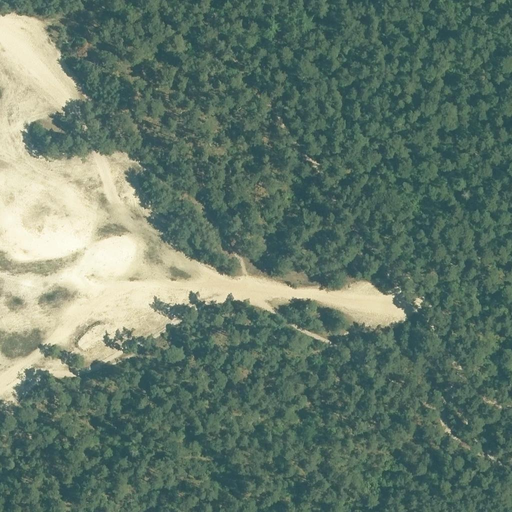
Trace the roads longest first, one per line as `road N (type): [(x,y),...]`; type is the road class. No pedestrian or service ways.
road 1 (unknown): [(407,346),(511,469)]
road 2 (track): [(78,511),(12,407)]
